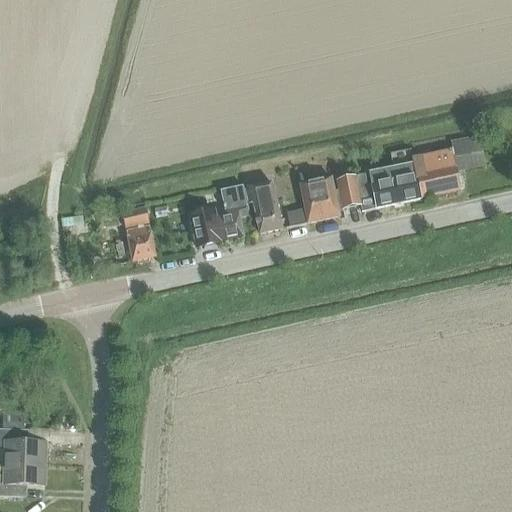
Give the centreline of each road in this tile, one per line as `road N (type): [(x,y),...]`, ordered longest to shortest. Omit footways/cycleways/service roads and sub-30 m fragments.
road 1 (tertiary): [(90,296),(511,203)]
road 2 (unclassified): [(100,511),(101,376),(90,296)]
